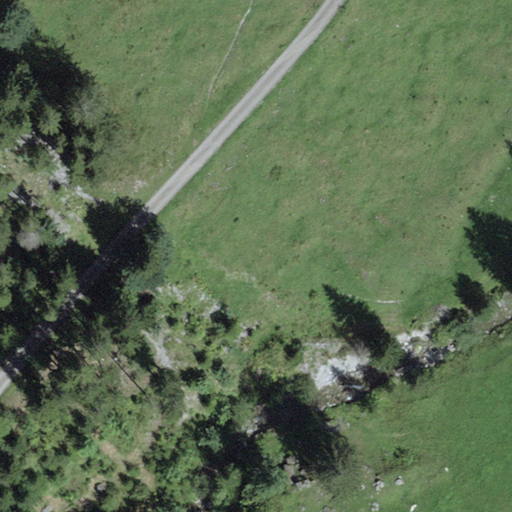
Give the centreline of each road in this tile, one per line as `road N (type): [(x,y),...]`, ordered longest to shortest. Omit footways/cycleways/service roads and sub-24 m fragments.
road 1 (track): [(221,133),(0,384)]
road 2 (track): [(334,0),(221,133)]
